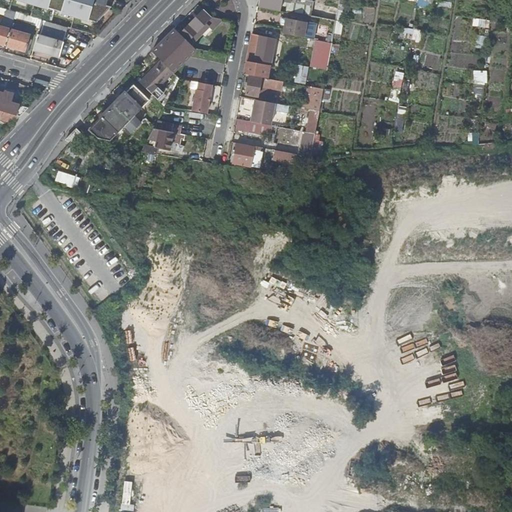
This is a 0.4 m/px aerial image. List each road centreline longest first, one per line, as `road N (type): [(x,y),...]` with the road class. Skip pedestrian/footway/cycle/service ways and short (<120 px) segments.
road 1 (track): [(511,262),(405,270),(374,291),(374,346),(413,511)]
road 2 (tertiary): [(82,511),(93,427),(83,356),(0,243)]
road 3 (tertiary): [(0,201),(82,96),(177,0)]
road 4 (residential): [(218,149),(236,0)]
